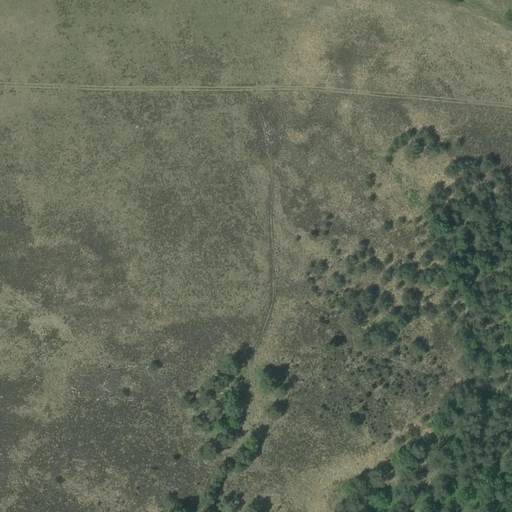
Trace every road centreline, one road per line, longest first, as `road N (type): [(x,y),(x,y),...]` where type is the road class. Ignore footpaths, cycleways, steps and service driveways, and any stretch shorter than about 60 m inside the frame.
road 1 (track): [(511,107),(311,89),(0,85)]
road 2 (track): [(244,89),(267,150),(273,287),(251,361),(251,418),(212,472),(197,511)]
